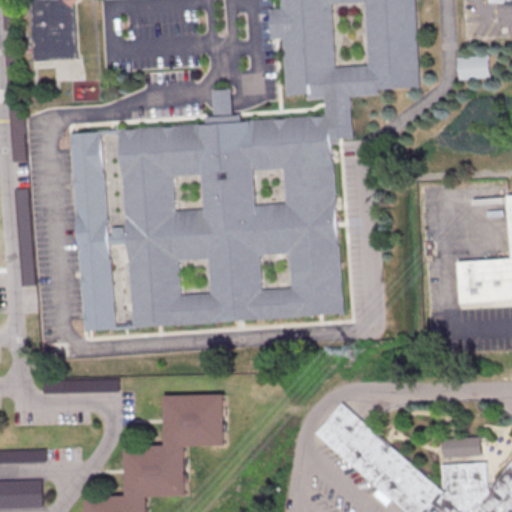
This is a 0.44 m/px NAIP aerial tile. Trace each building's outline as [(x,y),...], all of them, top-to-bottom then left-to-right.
[(32,0),(74,0),(79,60),(36,63),(32,0)] [(279,0),(415,0),(421,88),(381,91),(381,97),(354,99),(357,140),(334,142),(346,316),(86,333),(73,136),(208,127),(208,119),(216,118),(214,92),(231,91),(233,117),(240,117),(241,123),(327,117),(326,98),(309,99),(309,95),(286,96),(283,40),(270,41),(268,9),(280,8),(279,0)] [(18,3),(7,3),(7,29),(18,29),(18,3)] [(21,49),(9,50),(16,161),(27,160),(21,49)] [(493,77),(492,54),(460,56),(461,78),(493,77)] [(32,188),(19,188),(24,285),(36,285),(32,188)] [(511,229),(510,198),(511,197),(511,301),(463,305),(460,264),(511,260),(511,229)] [(44,380),(44,391),(120,391),(120,380),(44,380)] [(228,395),(167,397),(168,446),(127,447),(128,497),(88,497),(88,511),(149,511),(149,496),(189,495),(188,448),(230,447),(228,395)] [(408,511),(511,511),(511,465),(491,492),(490,462),(445,464),(446,487),(343,404),(318,435),(381,486),(377,495),(388,503),(398,503),(408,511)] [(483,438),(447,438),(447,457),(483,457),(483,438)] [(0,450),(0,462),(48,462),(48,450),(0,450)] [(0,479),(0,508),(44,508),(44,479),(0,479)]
